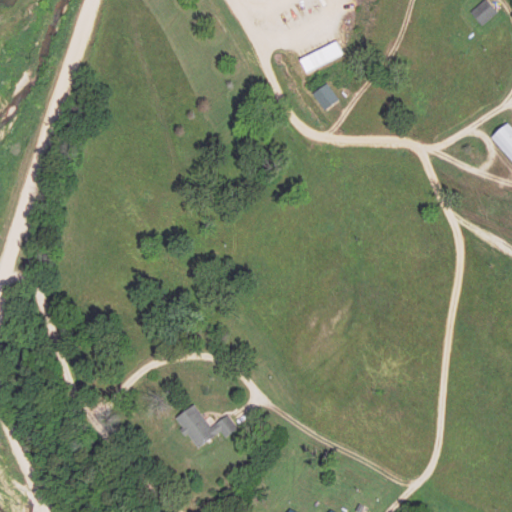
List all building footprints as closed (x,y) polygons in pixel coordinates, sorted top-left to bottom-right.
[(498,15),(487,1),(471,14),(482,28),(498,15)] [(344,59),(339,45),(301,59),(306,73),(344,59)] [(313,95),(325,112),(340,102),(328,85),(313,95)] [(511,129),(508,125),(492,140),(511,161),(511,129)] [(229,417),(212,429),(196,407),(177,420),(198,451),(223,433),(227,439),(239,431),(229,417)]
